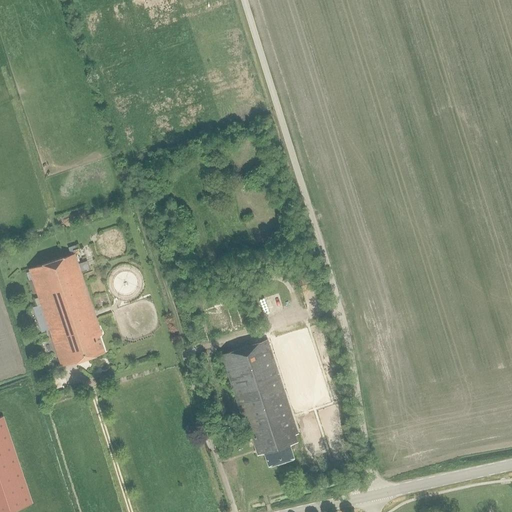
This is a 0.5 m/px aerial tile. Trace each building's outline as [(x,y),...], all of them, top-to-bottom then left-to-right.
[(259,156),(250,160),(254,170),(263,166),(259,156)] [(224,210),(224,219),(233,218),(233,210),(224,210)] [(76,220),(72,211),(58,217),(62,226),(76,220)] [(193,221),(195,230),(202,229),(200,220),(193,221)] [(71,255),(74,254),(73,251),(77,249),(76,246),(75,246),(68,248),(71,255)] [(61,367),(104,353),(98,335),(101,334),(80,272),(77,265),(74,254),(71,255),(28,269),(29,272),(31,280),(61,367)] [(87,261),(77,265),(80,272),(89,269),(87,261)] [(294,434),(297,433),(267,339),(221,354),(249,440),(252,439),(257,455),(264,453),(268,466),(295,458),(290,444),(297,442),(294,434)] [(0,511),(6,511),(32,504),(3,417),(0,417),(0,511)]
